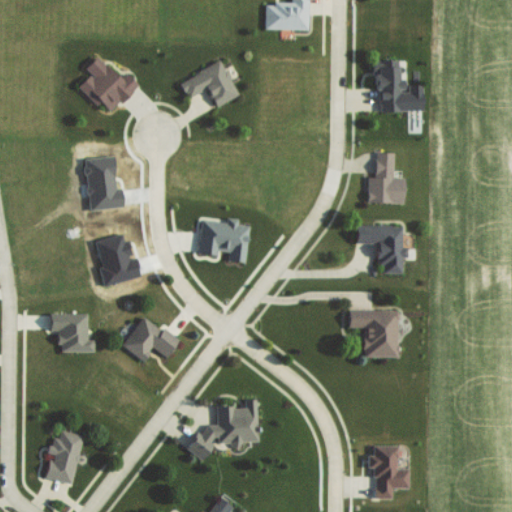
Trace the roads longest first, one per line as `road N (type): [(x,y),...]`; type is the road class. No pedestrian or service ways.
road 1 (residential): [(87,511),(333,183),(340,0)]
road 2 (residential): [(163,131),(163,224),(172,262),(195,296),(308,391),(333,429),(338,511)]
road 3 (residential): [(0,215),(13,322),(16,482),(45,511)]
